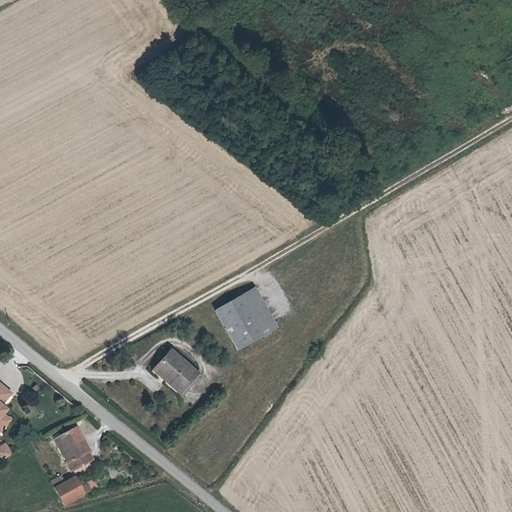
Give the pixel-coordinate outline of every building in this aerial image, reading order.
[(214,302),(247,362),(286,341),(253,280),(214,302)] [(169,354),(152,372),(179,395),(195,378),(169,354)] [(0,429),(4,433),(13,423),(8,418),(7,416),(4,419),(0,414),(0,413),(6,407),(4,405),(14,394),(0,383),(0,429)] [(7,416),(8,418),(13,413),(6,407),(0,413),(0,414),(4,419),(7,416)] [(68,481),(91,469),(71,431),(48,442),(68,481)] [(3,443),(0,445),(0,460),(10,454),(3,443)] [(85,493),(96,489),(92,480),(82,484),(85,493)] [(68,481),(52,489),(59,506),(76,498),(68,481)]
